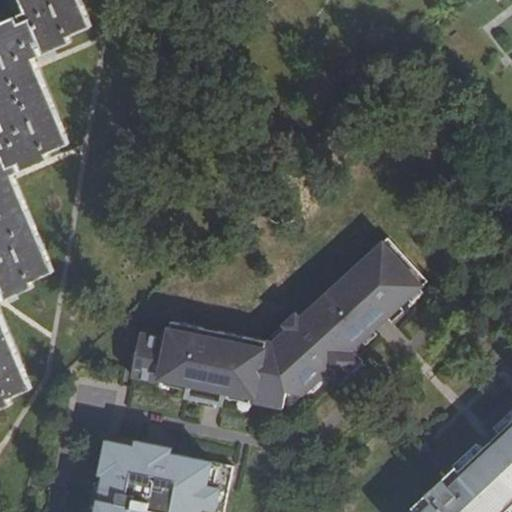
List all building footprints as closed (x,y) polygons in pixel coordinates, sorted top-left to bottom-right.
[(0,313),(0,298),(5,296),(7,303),(33,292),(31,287),(57,277),(15,175),(26,170),(30,178),(54,168),(52,162),(77,152),(39,59),(50,54),(53,62),(78,53),(75,45),(100,35),(86,0),(34,0),(30,2),(41,29),(29,34),(26,26),(1,35),(3,40),(0,41),(0,106),(14,142),(4,146),(1,140),(0,140),(0,410),(7,408),(6,402),(32,392),(0,313)] [(390,238),(350,275),(390,319),(394,323),(407,311),(403,307),(430,281),(390,238)] [(337,286),(378,330),(390,319),(350,275),(337,286)] [(143,334),(134,378),(162,384),(163,380),(194,387),(193,393),(225,400),(227,393),(294,407),(330,373),(334,378),(359,355),(355,351),(378,330),(337,286),(303,318),(299,314),(286,326),(290,329),(276,343),(269,341),(221,332),(220,338),(206,336),(207,329),(174,323),(171,339),(143,334)] [(286,326),(269,341),(276,343),(290,329),(286,326)] [(359,355),(334,378),(339,383),(364,361),(359,355)] [(193,393),(192,398),(225,404),(225,400),(193,393)] [(511,414),(499,427),(511,440),(511,439),(511,414)] [(511,478),(511,439),(511,440),(499,427),(484,440),(496,454),(493,458),(511,478)] [(505,511),(511,506),(511,478),(493,458),(496,454),(484,440),(428,492),(434,498),(419,511),(505,511)] [(228,511),(237,467),(175,454),(166,453),(167,447),(140,442),(139,447),(111,441),(104,474),(108,475),(100,511),(228,511)]
